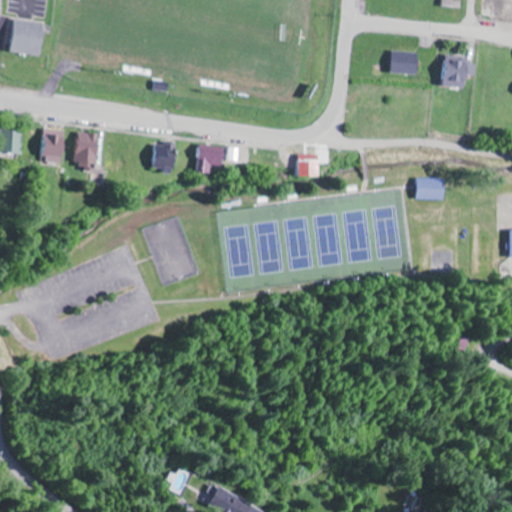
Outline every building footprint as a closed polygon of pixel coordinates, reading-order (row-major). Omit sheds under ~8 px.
[(49,24),(19,21),(16,54),(46,56),(49,24)] [(421,76),(421,53),(394,53),(394,75),(421,76)] [(468,88),(469,76),(476,76),(476,65),(469,64),(469,57),(445,56),(443,87),(468,88)] [(43,156),(50,157),(49,163),(67,166),(73,134),(47,130),(43,156)] [(5,154),(26,155),(26,132),(6,131),(5,154)] [(99,171),(105,136),(81,132),(76,167),(99,171)] [(227,167),(229,148),(200,146),(199,173),(214,174),(215,166),(227,167)] [(325,177),(324,155),(301,156),(302,178),(325,177)] [(449,202),(450,180),(422,179),(421,201),(449,202)] [(264,511),(217,490),(209,506),(222,511),(264,511)]
